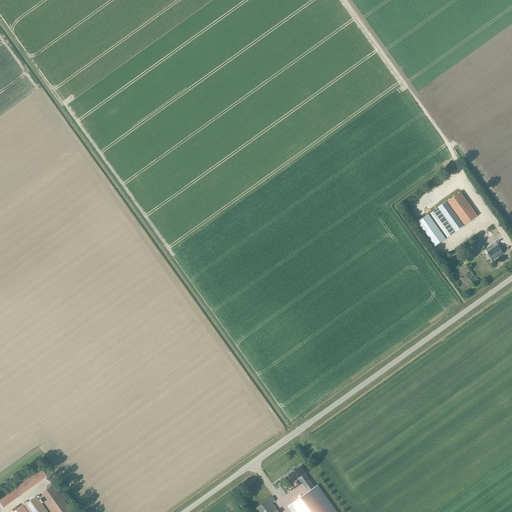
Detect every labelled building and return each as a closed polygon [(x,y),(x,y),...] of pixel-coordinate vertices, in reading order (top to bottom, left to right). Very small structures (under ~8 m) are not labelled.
[(463,226),(477,216),(460,192),(446,202),(463,226)] [(463,226),(446,202),(438,208),(454,232),(463,226)] [(429,215),(445,239),(454,232),(438,208),(429,215)] [(445,239),(429,215),(418,222),(435,246),(445,239)] [(448,254),(455,249),(451,243),(444,249),(448,254)] [(500,256),(504,253),(497,244),(490,249),(491,250),(488,253),(493,260),(499,255),(500,256)] [(309,492),(289,506),(292,511),(335,511),(317,486),(314,488),(305,474),(306,473),(301,466),(288,475),(289,476),(288,477),(290,479),(291,479),(294,482),(300,478),(301,479),(300,480),(309,492)] [(47,476),(41,468),(14,487),(20,495),(47,476)] [(38,494),(51,511),(72,511),(52,484),(38,494)] [(14,487),(0,497),(0,503),(3,507),(20,495),(14,487)] [(46,511),(36,496),(24,505),(29,511),(46,511)] [(278,511),(272,503),(275,501),(272,497),(269,499),(254,510),(255,511),(278,511)]
